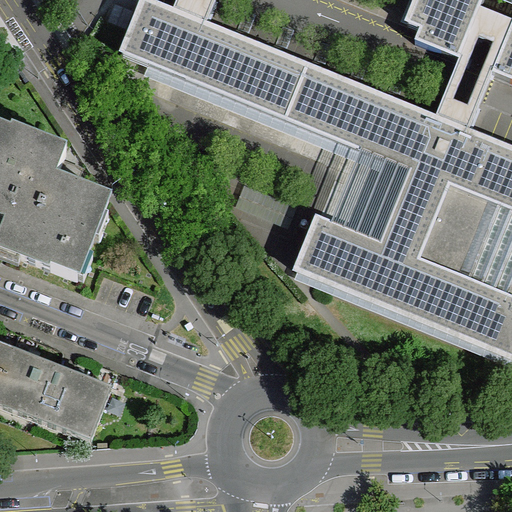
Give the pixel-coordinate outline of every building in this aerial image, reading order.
[(183,0),(177,17),(212,31),(224,0),(183,0)] [(423,0),(411,30),(428,37),(423,50),(466,67),(488,14),(493,0),(423,0)] [(147,5),(124,61),(414,178),(490,208),(511,217),(511,151),(475,137),(443,124),(212,31),(177,17),(147,5)] [(460,83),(443,124),(475,137),(492,96),(499,80),(511,47),(511,24),(488,14),(466,67),(460,83)] [(511,47),(499,80),(511,85),(511,47)] [(0,130),(0,224),(6,227),(0,242),(0,252),(78,284),(110,202),(58,181),(67,157),(0,130)] [(490,208),(414,178),(383,253),(459,284),(490,208)] [(383,253),(318,226),(298,274),(511,361),(511,304),(459,284),(383,253)] [(2,329),(0,334),(0,349),(14,355),(32,362),(39,344),(2,329)] [(0,390),(14,355),(0,349),(0,390)] [(32,362),(14,355),(0,390),(0,408),(91,445),(111,393),(93,386),(32,362)] [(93,386),(111,393),(118,374),(100,368),(93,386)]
